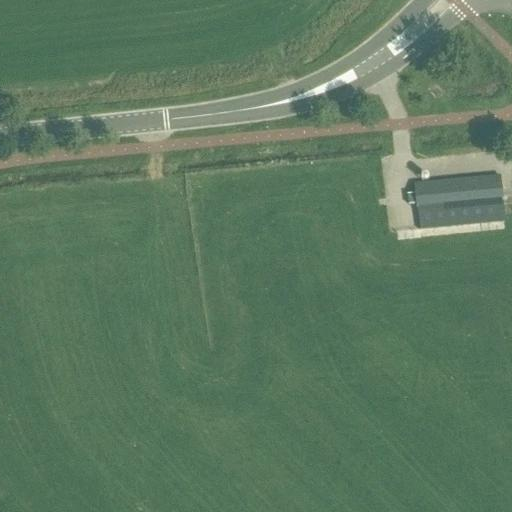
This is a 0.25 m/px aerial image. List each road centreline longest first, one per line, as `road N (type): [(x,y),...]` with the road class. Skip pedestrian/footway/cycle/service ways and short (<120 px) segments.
road 1 (tertiary): [(242,112),(348,93),(472,0)]
road 2 (tertiary): [(0,136),(242,112)]
road 3 (tertiary): [(425,0),(360,56),(242,112)]
